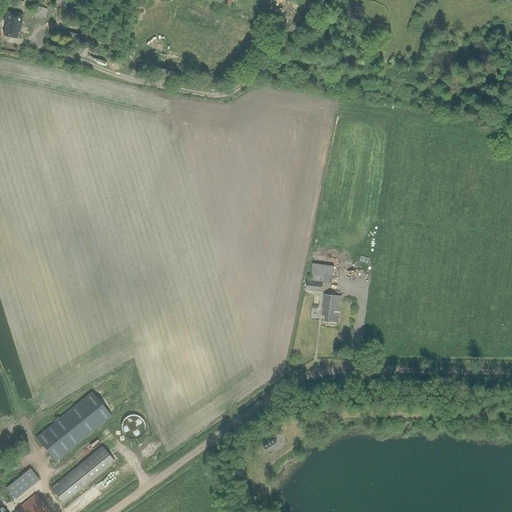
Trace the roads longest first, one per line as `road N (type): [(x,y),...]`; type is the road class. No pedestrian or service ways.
road 1 (track): [(110,511),(309,373),(511,372)]
road 2 (track): [(318,0),(228,96),(56,55)]
